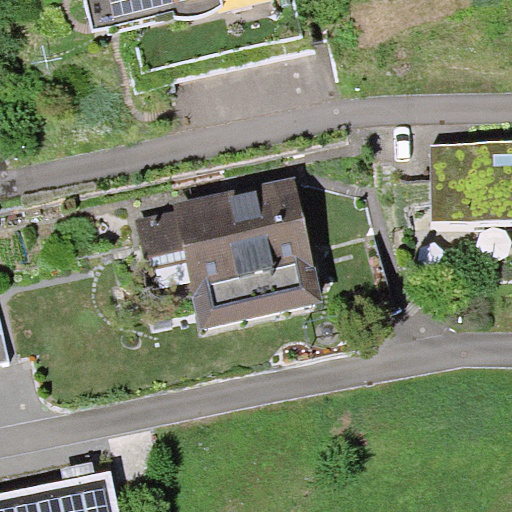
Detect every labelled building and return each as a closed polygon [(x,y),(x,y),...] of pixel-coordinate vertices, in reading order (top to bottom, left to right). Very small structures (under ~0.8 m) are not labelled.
[(89,0),(97,33),(121,28),(136,92),(299,56),(286,0),(89,0)] [(431,147),(433,230),(511,228),(511,145),(487,146),(431,147)] [(182,254),(200,336),(326,307),(296,179),(234,193),(171,208),(172,211),(182,254)] [(143,262),(182,254),(172,211),(134,220),(143,262)] [(0,363),(10,361),(0,313),(0,363)] [(0,511),(116,511),(109,475),(84,481),(0,498),(0,511)]
